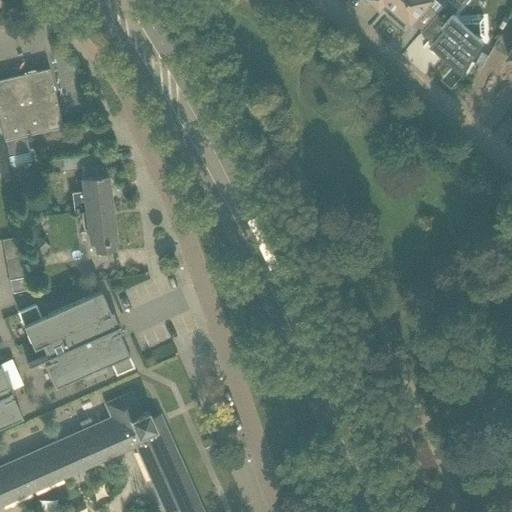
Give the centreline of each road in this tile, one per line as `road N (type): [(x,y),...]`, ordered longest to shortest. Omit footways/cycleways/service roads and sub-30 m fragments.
road 1 (tertiary): [(95,0),(317,377)]
road 2 (residential): [(279,511),(192,256),(131,115)]
road 3 (tertiary): [(317,377),(266,249),(131,0)]
road 4 (residential): [(511,153),(318,0)]
road 5 (tertiary): [(373,511),(317,377)]
